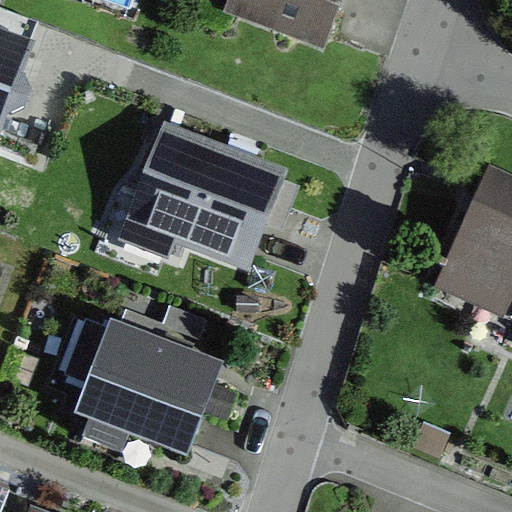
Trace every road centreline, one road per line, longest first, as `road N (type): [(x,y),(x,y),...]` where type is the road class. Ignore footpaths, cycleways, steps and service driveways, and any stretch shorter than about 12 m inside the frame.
road 1 (residential): [(422,48),(390,176),(303,438)]
road 2 (residential): [(303,438),(485,511)]
